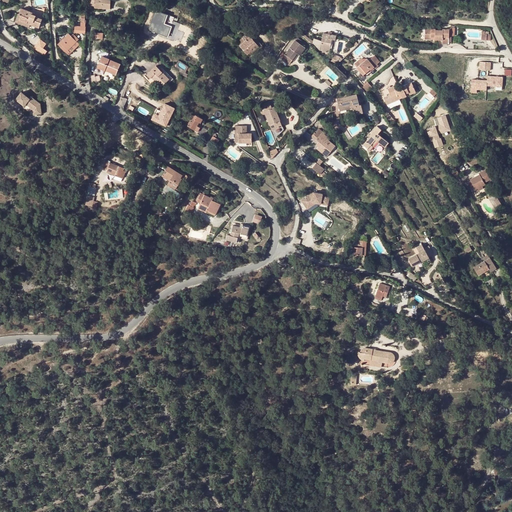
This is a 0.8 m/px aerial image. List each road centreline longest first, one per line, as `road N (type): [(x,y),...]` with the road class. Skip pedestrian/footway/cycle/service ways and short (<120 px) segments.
road 1 (tertiary): [(277,248),(274,213),(254,192),(0,40)]
road 2 (tertiary): [(0,339),(113,333),(175,287),(251,267),(277,248)]
road 3 (unclassified): [(511,330),(394,277),(277,248)]
